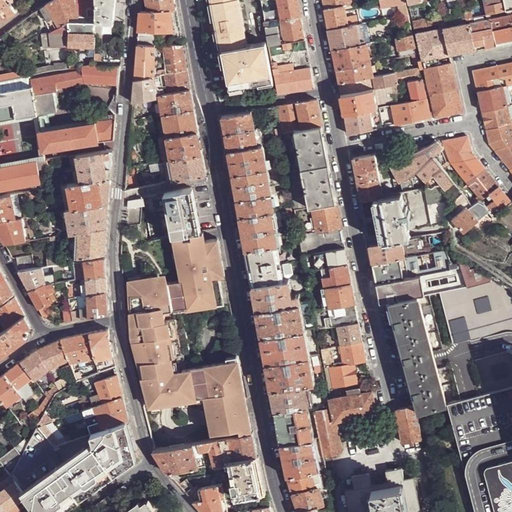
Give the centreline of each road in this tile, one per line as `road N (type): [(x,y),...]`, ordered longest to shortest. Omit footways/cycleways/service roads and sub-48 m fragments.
road 1 (tertiary): [(206,111),(285,511)]
road 2 (residential): [(116,318),(112,257),(133,0)]
road 3 (unclassified): [(390,405),(338,147)]
road 4 (residential): [(150,458),(116,318)]
road 5 (unclassified): [(472,122),(338,147)]
road 6 (residential): [(206,111),(327,90)]
